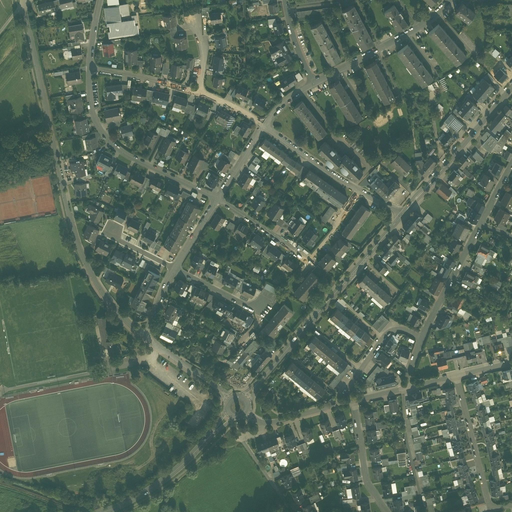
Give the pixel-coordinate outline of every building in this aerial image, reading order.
[(38,4),(41,14),(49,12),(49,11),(55,9),(54,6),(53,1),(38,4)] [(269,4),(270,13),(278,12),(277,3),(269,4)] [(455,12),(468,22),(475,13),(462,3),(455,12)] [(118,5),(118,6),(119,6),(120,12),(121,12),(122,15),(129,14),(127,4),(119,5),(118,5)] [(342,10),(352,29),(363,23),(353,5),(342,10)] [(397,29),(397,30),(407,23),(402,16),(403,15),(400,11),(399,12),(394,5),(384,11),(385,12),(386,11),(388,14),(387,15),(388,14),(395,25),(395,26),(396,26),(398,29),(397,29)] [(121,21),(120,12),(119,6),(118,6),(116,6),(105,8),(107,25),(112,25),(112,27),(110,27),(111,31),(108,32),(109,37),(139,33),(138,25),(135,25),(134,22),(137,22),(136,15),(132,16),(132,20),(121,21)] [(297,12),(298,17),(334,13),(334,7),(297,12)] [(217,22),(221,22),(220,13),(210,14),(211,20),(211,22),(217,22)] [(166,20),(167,26),(170,26),(177,25),(175,14),(163,16),(164,20),(166,20)] [(311,27),(330,64),(341,58),(321,21),(311,27)] [(76,41),(76,42),(80,41),(84,40),(83,32),(84,32),(82,23),(68,26),(70,35),(71,34),(75,33),(76,41)] [(274,26),(276,34),(283,32),(281,23),(277,24),(273,25),(274,26)] [(373,42),(363,23),(352,29),(362,48),(373,42)] [(429,33),(439,44),(449,36),(439,24),(429,33)] [(215,37),(216,47),(225,46),(224,39),(226,38),(225,35),(219,36),(215,37)] [(177,42),(178,48),(188,47),(186,36),(178,37),(174,37),(175,42),(177,42)] [(439,44),(449,56),(459,47),(449,36),(439,44)] [(263,41),(267,49),(269,48),(272,46),(269,40),(263,41)] [(276,53),(278,58),(289,52),(283,41),(276,45),(276,46),(273,48),(270,49),(273,55),(276,53)] [(103,45),(104,55),(114,54),(113,44),(113,43),(108,44),(103,45)] [(398,52),(423,85),(433,78),(408,44),(398,52)] [(462,51),(459,47),(449,56),(456,64),(466,56),(462,51)] [(71,50),(73,58),(83,57),(81,48),(75,49),(71,49),(71,50)] [(125,50),(126,64),(133,63),(133,62),(137,62),(137,63),(138,63),(137,60),(137,49),(136,50),(136,51),(132,51),(132,50),(125,50)] [(274,54),(279,65),(292,58),(289,52),(278,58),(276,53),(273,55),(274,54)] [(151,69),(160,70),(161,56),(158,56),(153,56),(151,56),(151,59),(152,60),(151,69)] [(216,69),(222,70),(224,62),(222,62),(223,58),(215,56),(213,68),(216,69)] [(365,67),(384,103),(395,97),(376,61),(365,67)] [(496,66),(500,68),(504,72),(507,69),(499,62),(496,66)] [(171,75),(181,76),(182,68),(182,65),(172,63),(171,75)] [(507,75),(504,72),(500,68),(494,75),(502,81),(507,75)] [(66,74),(68,84),(82,82),(80,71),(69,73),(66,73),(66,74)] [(294,75),(298,81),(303,78),(299,72),(294,75)] [(485,76),(491,81),(493,79),(488,73),(485,76)] [(289,78),(292,83),(294,82),(294,84),(297,82),(293,75),(289,78)] [(213,85),(221,87),(223,78),(215,77),(213,85)] [(280,82),(283,86),(284,85),(287,89),(293,85),(292,83),(289,78),(287,79),(286,78),(280,82)] [(340,105),(340,104),(350,98),(339,80),(329,86),(331,89),(331,88),(334,93),(333,93),(338,101),(338,102),(340,105)] [(480,84),(490,92),(494,87),(489,83),(485,80),(484,80),(481,84),(480,83),(480,84)] [(107,85),(108,98),(113,98),(113,94),(115,94),(122,93),(122,91),(121,84),(107,85)] [(476,89),(485,97),(486,97),(485,96),(489,92),(490,92),(480,84),(476,89)] [(239,96),(243,98),(244,95),(245,95),(248,90),(239,86),(238,89),(235,94),(239,96)] [(140,100),(145,101),(145,99),(147,89),(133,87),(131,99),(132,99),(136,100),(137,100),(137,98),(140,99),(140,100)] [(476,89),(473,93),(472,94),(476,97),(481,101),(485,97),(476,89)] [(163,103),(167,104),(169,94),(155,91),(153,101),(163,103)] [(472,102),(474,99),(468,94),(466,97),(467,98),(468,98),(472,102)] [(184,109),(185,109),(187,104),(188,100),(177,96),(175,102),(173,106),(181,108),(184,109)] [(70,99),(72,112),(83,110),(81,101),(82,101),(81,97),(74,98),(70,99)] [(253,104),(261,109),(266,102),(257,97),(254,101),(253,103),(253,104)] [(362,117),(350,98),(340,104),(342,107),(343,107),(346,111),(345,112),(350,120),(351,119),(353,122),(352,123),(362,117)] [(463,105),(471,112),(474,110),(477,107),(472,102),(468,98),(467,98),(465,101),(465,102),(463,105)] [(316,119),(313,116),(314,116),(305,103),(304,104),(301,101),(294,107),(301,116),(302,116),(305,119),(304,120),(314,132),(314,131),(317,135),(316,135),(318,138),(326,131),(319,122),(317,119),(316,119)] [(195,112),(205,116),(209,107),(199,102),(198,106),(195,112)] [(434,110),(438,113),(443,107),(439,103),(434,110)] [(184,111),(190,114),(193,106),(187,104),(185,109),(184,109),(184,111)] [(461,114),(467,119),(470,115),(469,115),(471,112),(463,105),(460,108),(460,107),(457,110),(461,114)] [(501,110),(507,116),(509,113),(511,112),(511,110),(511,109),(506,105),(501,110)] [(105,110),(107,121),(109,121),(119,119),(121,119),(120,112),(120,110),(119,110),(119,107),(105,110)] [(457,110),(455,109),(453,112),(459,117),(461,114),(457,110)] [(216,119),(220,121),(225,124),(226,122),(230,115),(221,110),(216,119)] [(501,123),(503,121),(507,116),(501,110),(495,117),(501,123)] [(447,132),(450,135),(455,129),(458,132),(464,125),(451,114),(440,127),(447,132)] [(226,122),(231,125),(235,118),(230,115),(226,122)] [(126,120),(128,125),(137,122),(135,116),(126,120)] [(511,119),(507,116),(503,121),(511,128),(511,119)] [(496,129),(501,123),(495,117),(488,126),(492,129),(494,131),(496,129)] [(75,120),(78,133),(88,130),(88,127),(89,126),(89,123),(87,124),(86,118),(85,118),(78,119),(75,120)] [(109,121),(110,128),(120,123),(119,119),(109,121)] [(239,132),(246,136),(251,127),(243,123),(241,127),(237,125),(233,131),(238,134),(239,132)] [(120,127),(123,137),(127,136),(132,135),(133,134),(130,124),(120,127)] [(498,141),(496,144),(503,147),(504,145),(511,133),(506,129),(503,134),(498,141)] [(144,142),(152,146),(158,134),(150,130),(144,142)] [(481,145),(489,152),(492,149),(496,144),(498,141),(489,133),(487,131),(482,137),(481,138),(482,139),(485,141),(481,145)] [(440,140),(446,146),(452,139),(451,138),(452,136),(450,135),(447,132),(440,140)] [(86,139),(88,148),(97,146),(95,137),(90,137),(86,138),(86,139)] [(167,137),(164,143),(172,148),(175,141),(167,137)] [(266,149),(266,148),(271,142),(265,138),(261,144),(264,146),(263,147),(266,149)] [(271,153),(272,152),(276,146),(271,142),(266,148),(269,150),(268,151),(271,153)] [(335,167),(338,163),(342,159),(342,158),(337,153),(335,151),(334,151),(325,142),(320,147),(320,148),(318,150),(335,167)] [(169,154),(172,148),(164,143),(160,150),(169,154)] [(499,153),(503,147),(496,144),(492,149),(499,153)] [(276,157),(277,156),(281,150),(276,146),(272,152),(274,154),(273,155),(276,157)] [(177,158),(184,162),(189,153),(181,149),(177,158)] [(281,160),(282,160),(286,154),(286,153),(281,150),(277,156),(279,157),(279,158),(281,160)] [(503,157),(509,161),(511,155),(511,152),(507,150),(503,157)] [(476,159),(481,164),(484,159),(476,151),(472,155),(476,159)] [(107,169),(109,165),(112,159),(102,154),(96,163),(97,164),(97,162),(103,166),(103,167),(107,169)] [(286,165),(287,164),(291,158),(286,154),(282,160),(284,162),(284,163),(286,165)] [(394,158),(390,162),(394,165),(400,171),(399,171),(403,174),(407,170),(411,166),(398,154),(394,158)] [(467,157),(473,162),(476,159),(472,155),(471,154),(467,157)] [(188,168),(197,173),(201,166),(203,160),(204,160),(194,155),(190,163),(188,168)] [(345,155),(342,158),(342,159),(338,163),(355,179),(357,176),(358,177),(363,171),(353,162),(354,162),(351,160),(345,155)] [(424,163),(422,162),(421,156),(415,157),(416,168),(419,170),(425,163),(424,163)] [(456,163),(462,169),(469,161),(462,156),(456,163)] [(430,157),(425,163),(432,169),(437,163),(430,157)] [(217,166),(225,171),(230,164),(229,163),(225,160),(222,158),(221,160),(218,165),(217,166)] [(292,169),(292,168),(297,162),(291,158),(287,164),(290,166),(289,167),(292,169)] [(201,166),(206,169),(209,163),(203,160),(201,166)] [(75,168),(76,176),(79,176),(84,175),(84,174),(83,168),(84,168),(82,161),(70,163),(71,169),(75,168)] [(302,165),(297,162),(292,168),(295,169),(294,170),(297,172),(302,165)] [(495,172),(498,174),(502,166),(495,162),(491,170),(495,172)] [(123,177),(127,170),(128,168),(118,163),(113,172),(117,174),(117,173),(123,177)] [(426,176),(432,169),(425,163),(419,170),(423,173),(426,176)] [(104,174),(108,176),(113,167),(109,165),(107,169),(104,174)] [(309,170),(304,167),(302,165),(297,172),(295,174),(296,174),(298,176),(302,179),(309,170)] [(460,175),(462,177),(465,174),(462,171),(459,168),(456,171),(460,175)] [(309,170),(302,179),(306,182),(315,188),(322,178),(309,169),(309,170)] [(450,179),(454,182),(457,178),(460,175),(456,171),(454,170),(448,177),(450,179)] [(465,174),(469,178),(471,176),(463,170),(462,171),(465,174)] [(130,180),(140,185),(143,179),(144,178),(144,176),(135,171),(130,180)] [(206,182),(214,187),(219,178),(212,173),(208,178),(206,182)] [(238,183),(246,188),(253,178),(252,178),(244,173),(238,183)] [(483,186),(489,189),(494,180),(492,179),(489,178),(490,176),(486,174),(484,173),(480,182),(485,184),(483,186)] [(253,178),(259,182),(261,178),(255,174),(252,178),(253,178)] [(158,190),(159,190),(163,182),(159,180),(159,181),(156,179),(153,177),(151,182),(149,185),(155,189),(156,188),(159,189),(158,190)] [(327,197),(334,187),(322,178),(315,188),(319,190),(318,191),(324,195),(324,194),(327,197)] [(370,184),(376,189),(382,182),(380,179),(379,180),(377,178),(370,184)] [(137,190),(141,192),(143,188),(140,187),(141,186),(140,185),(130,180),(129,181),(139,186),(137,190)] [(395,181),(388,187),(389,187),(382,194),(387,199),(393,193),(395,191),(400,186),(395,181)] [(75,183),(76,194),(87,193),(86,187),(84,187),(84,182),(80,182),(75,183)] [(388,187),(382,182),(376,189),(382,195),(382,194),(389,187),(388,187)] [(175,196),(178,192),(180,188),(171,184),(166,192),(175,196)] [(436,191),(445,198),(451,192),(451,191),(448,189),(442,184),(436,191)] [(347,196),(334,187),(327,197),(328,197),(331,199),(331,200),(336,204),(336,203),(340,206),(347,196)] [(451,192),(455,195),(457,193),(450,187),(448,189),(451,191),(451,192)] [(188,200),(191,195),(183,190),(181,194),(180,196),(188,200)] [(470,197),(471,198),(472,198),(475,193),(469,190),(466,195),(470,197)] [(506,191),(503,196),(511,201),(511,194),(506,191)] [(252,205),(259,210),(265,201),(258,196),(256,199),(255,198),(253,202),(254,202),(252,205)] [(510,207),(511,203),(511,201),(503,196),(500,202),(506,204),(510,207)] [(477,201),(473,209),(481,213),(485,205),(477,201)] [(189,202),(188,202),(181,217),(182,217),(189,202)] [(181,217),(190,222),(192,223),(200,208),(188,202),(189,202),(182,217),(181,217)] [(277,221),(280,217),(283,213),(285,215),(288,211),(275,203),(267,214),(277,221)] [(362,204),(351,219),(359,225),(370,210),(362,204)] [(98,222),(104,211),(97,208),(97,207),(96,206),(96,207),(91,205),(89,209),(94,212),(93,213),(90,218),(92,219),(98,222)] [(321,219),(325,223),(335,209),(330,206),(321,219)] [(120,219),(123,220),(123,219),(127,213),(126,212),(118,208),(114,217),(116,218),(119,220),(120,219)] [(476,222),(481,213),(472,208),(467,218),(476,222)] [(499,208),(497,213),(506,218),(508,219),(510,214),(506,211),(499,208)] [(127,221),(127,220),(132,211),(128,209),(126,212),(127,213),(123,219),(127,221)] [(424,224),(419,220),(422,216),(415,211),(409,218),(417,225),(420,228),(423,226),(424,224)] [(433,218),(427,213),(424,217),(429,222),(433,218)] [(504,223),(506,218),(497,213),(494,218),(500,221),(504,223)] [(211,225),(218,229),(225,218),(218,214),(211,225)] [(287,222),(289,224),(291,225),(296,218),(292,215),(287,222)] [(458,222),(464,225),(465,222),(457,216),(454,221),(458,223),(458,222)] [(180,218),(180,217),(170,235),(171,236),(180,218)] [(181,241),(190,222),(181,217),(180,217),(180,218),(171,236),(170,235),(170,236),(181,241)] [(276,223),(281,226),(285,221),(280,217),(277,221),(276,223)] [(305,224),(296,218),(291,225),(289,224),(287,228),(297,235),(305,224)] [(415,227),(417,225),(409,218),(402,225),(409,231),(411,228),(413,230),(414,230),(415,229),(415,228),(415,227)] [(127,227),(136,232),(139,225),(135,223),(136,221),(132,219),(130,222),(127,227)] [(350,238),(359,225),(351,219),(342,232),(350,238)] [(287,222),(285,221),(281,226),(286,230),(287,228),(289,224),(287,222)] [(497,227),(505,230),(507,227),(503,225),(504,223),(500,221),(497,227)] [(460,237),(464,238),(469,228),(464,225),(458,222),(458,223),(456,225),(458,226),(454,233),(460,237)] [(238,226),(233,223),(229,229),(234,232),(235,231),(238,226)] [(235,231),(243,237),(248,228),(240,223),(238,226),(235,231)] [(93,240),(94,240),(95,237),(97,233),(96,232),(98,229),(89,224),(83,235),(93,240)] [(428,231),(426,233),(428,234),(431,231),(424,224),(423,226),(428,231)] [(415,227),(424,235),(426,233),(420,228),(417,225),(415,227)] [(302,239),(310,245),(317,235),(310,229),(302,239)] [(151,243),(152,243),(153,240),(156,235),(147,230),(143,238),(145,240),(145,241),(148,242),(148,241),(151,243)] [(246,242),(249,244),(250,242),(256,234),(253,231),(246,242)] [(407,233),(405,236),(410,240),(414,235),(410,232),(408,234),(407,233)] [(250,242),(259,248),(265,240),(256,234),(250,242)] [(398,242),(397,241),(399,238),(395,234),(385,246),(391,251),(394,249),(395,247),(395,248),(397,248),(399,246),(399,244),(398,243),(399,242),(398,242)] [(181,241),(170,236),(169,235),(169,236),(170,236),(165,245),(164,245),(176,251),(181,241)] [(406,245),(410,240),(405,236),(401,241),(406,245)] [(340,238),(335,243),(344,250),(348,246),(343,241),(340,238)] [(447,248),(457,253),(461,244),(452,239),(447,248)] [(103,252),(106,254),(111,245),(107,243),(107,244),(104,242),(100,240),(97,245),(95,249),(96,249),(96,248),(99,249),(103,251),(103,252)] [(162,246),(156,243),(154,248),(159,251),(162,246)] [(261,253),(264,255),(268,250),(269,250),(272,246),(268,243),(261,253)] [(340,255),(344,250),(335,243),(331,248),(335,251),(340,255)] [(481,244),(478,249),(492,256),(494,251),(489,249),(490,248),(486,247),(481,244)] [(272,246),(269,250),(267,252),(270,255),(276,259),(279,256),(281,253),(272,246)] [(379,253),(386,258),(391,251),(385,246),(379,253)] [(116,260),(121,263),(126,254),(116,249),(111,259),(115,262),(116,260)] [(399,257),(404,261),(406,258),(401,254),(394,249),(391,251),(394,254),(399,257)] [(490,261),(492,256),(478,249),(476,253),(479,254),(477,257),(478,258),(477,261),(482,264),(483,260),(482,260),(483,257),(490,261)] [(340,255),(335,251),(331,256),(336,260),(338,262),(340,260),(342,257),(340,255)] [(386,258),(388,260),(394,254),(391,251),(386,258)] [(327,252),(323,257),(331,265),(336,260),(331,256),(327,252)] [(126,253),(126,254),(121,263),(131,269),(131,268),(134,263),(136,258),(126,253)] [(399,257),(394,254),(388,260),(390,262),(391,263),(391,262),(392,263),(394,260),(395,261),(399,257)] [(196,255),(191,264),(199,268),(199,267),(201,262),(203,259),(196,255)] [(442,264),(444,265),(446,263),(442,261),(436,256),(434,259),(442,264)] [(282,264),(290,270),(295,263),(287,257),(284,261),(282,264)] [(327,270),(331,265),(323,257),(319,262),(322,265),(326,269),(327,270)] [(455,261),(448,257),(446,263),(444,265),(450,268),(451,269),(455,261)] [(413,264),(406,258),(404,261),(411,267),(413,264)] [(374,265),(383,273),(387,269),(388,268),(383,264),(379,260),(374,265)] [(387,269),(389,271),(392,268),(385,261),(383,264),(388,268),(387,269)] [(148,270),(150,271),(152,266),(144,262),(142,267),(148,270)] [(446,276),(450,268),(444,265),(442,264),(438,272),(446,276)] [(204,273),(212,277),(216,271),(217,267),(213,265),(212,267),(209,265),(207,268),(204,273)] [(311,271),(316,275),(319,272),(322,269),(320,267),(317,265),(311,271)] [(160,270),(152,266),(150,271),(158,275),(160,270)] [(148,270),(141,284),(153,289),(160,275),(158,275),(150,271),(148,270)] [(212,277),(220,281),(222,276),(223,274),(216,271),(212,277)] [(294,291),(303,300),(321,279),(316,275),(311,271),(294,291)] [(112,284),(120,288),(123,280),(109,272),(105,279),(112,283),(112,284)] [(473,281),(473,280),(475,276),(472,274),(466,272),(464,276),(473,281)] [(223,283),(233,288),(236,283),(235,283),(237,279),(236,279),(236,278),(227,274),(225,277),(223,283)] [(358,282),(363,287),(371,278),(365,274),(358,282)] [(236,279),(237,279),(238,279),(236,283),(233,288),(238,290),(243,280),(244,279),(237,276),(236,278),(236,279)] [(471,284),(473,281),(464,276),(462,280),(467,283),(470,285),(471,284)] [(368,292),(369,290),(376,283),(371,278),(363,287),(368,292)] [(432,291),(437,294),(443,282),(436,278),(430,290),(432,291)] [(492,287),(498,290),(501,282),(500,282),(495,279),(493,284),(492,287)] [(174,289),(182,293),(187,283),(179,280),(178,283),(177,282),(174,289)] [(242,292),(252,297),(254,293),(256,289),(255,289),(250,286),(251,285),(247,283),(246,285),(242,292)] [(264,288),(278,296),(281,291),(275,287),(267,283),(266,284),(264,288)] [(369,290),(374,295),(381,287),(378,285),(376,283),(369,290)] [(141,284),(134,298),(146,303),(153,289),(141,284)] [(195,299),(198,300),(203,290),(200,288),(200,289),(197,287),(194,293),(192,297),(195,299)] [(374,295),(379,300),(386,292),(381,287),(374,295)] [(423,291),(430,296),(432,291),(430,290),(425,287),(423,291)] [(203,290),(198,300),(200,302),(204,303),(206,300),(209,293),(205,292),(206,291),(203,290)] [(98,317),(104,316),(104,313),(100,314),(98,303),(94,304),(92,292),(84,293),(90,319),(98,317)] [(391,297),(386,292),(379,300),(378,300),(383,305),(391,297)] [(206,300),(210,302),(214,297),(214,296),(209,293),(206,300)] [(450,303),(459,307),(462,302),(464,298),(465,297),(459,294),(458,294),(455,300),(452,298),(450,303)] [(217,298),(214,297),(210,302),(206,306),(212,309),(213,307),(213,306),(216,299),(217,298)] [(142,310),(146,303),(134,298),(131,304),(142,310)] [(418,306),(425,309),(429,301),(423,298),(418,306)] [(213,307),(223,312),(225,308),(227,304),(221,301),(220,301),(216,299),(213,306),(213,307)] [(457,311),(459,307),(450,303),(448,307),(453,310),(457,312),(457,311)] [(169,317),(173,320),(179,308),(174,306),(170,304),(168,308),(169,309),(166,316),(169,317)] [(284,304),(274,316),(283,324),(293,312),(284,304)] [(330,317),(335,321),(343,313),(337,308),(330,317)] [(242,322),(243,322),(244,320),(247,314),(238,309),(235,313),(233,317),(234,317),(239,320),(239,319),(243,321),(242,322)] [(335,321),(341,326),(348,318),(348,317),(343,313),(335,321)] [(247,314),(244,320),(250,324),(254,318),(247,314)] [(409,321),(417,326),(421,318),(413,314),(409,321)] [(441,327),(440,329),(443,328),(445,324),(446,324),(449,319),(449,318),(446,317),(442,315),(436,324),(437,325),(441,327)] [(103,348),(108,347),(106,340),(109,340),(104,316),(98,317),(103,348)] [(273,335),(283,324),(274,316),(264,327),(268,331),(273,335)] [(175,325),(179,328),(181,324),(173,320),(169,317),(167,321),(168,322),(175,325)] [(341,326),(340,326),(346,331),(353,322),(348,318),(341,326)] [(351,335),(352,335),(358,327),(353,322),(346,331),(351,335)] [(161,334),(173,340),(177,332),(172,330),(166,326),(161,334)] [(352,335),(357,339),(364,331),(359,326),(358,327),(352,335)] [(225,337),(232,341),(235,333),(229,330),(224,327),(220,335),(225,337)] [(264,327),(260,332),(264,336),(268,331),(264,327)] [(178,332),(178,333),(187,338),(190,333),(180,328),(178,332)] [(249,335),(254,339),(257,335),(253,331),(249,335)] [(370,335),(364,331),(357,339),(363,344),(363,343),(367,338),(369,336),(370,335)] [(173,340),(161,334),(160,336),(171,342),(173,340)] [(308,344),(313,348),(320,340),(315,335),(308,344)] [(481,337),(482,338),(483,343),(490,341),(490,342),(490,340),(489,335),(481,337)] [(373,339),(369,336),(367,338),(368,339),(364,344),(368,346),(373,339)] [(507,336),(497,339),(500,354),(505,353),(503,347),(503,345),(504,345),(505,346),(509,345),(507,336)] [(116,338),(109,340),(106,340),(108,347),(109,354),(118,353),(116,338)] [(386,344),(384,347),(391,352),(397,343),(392,340),(390,338),(388,341),(387,341),(386,344)] [(500,354),(497,339),(497,338),(491,340),(492,342),(496,355),(500,354)] [(212,348),(222,353),(226,345),(222,343),(216,340),(212,348)] [(321,340),(320,340),(313,348),(319,353),(325,345),(326,344),(321,340)] [(251,342),(247,347),(253,352),(257,347),(251,342)] [(473,344),(468,345),(469,346),(470,350),(472,361),(477,360),(476,354),(482,352),(481,347),(474,349),(473,344)] [(328,347),(325,345),(319,353),(318,353),(324,357),(331,349),(328,347)] [(250,355),(253,352),(247,347),(246,348),(247,350),(246,351),(242,356),(247,360),(249,362),(253,358),(250,355)] [(242,356),(246,351),(244,350),(242,348),(232,361),(232,362),(233,362),(235,363),(237,361),(242,356)] [(331,350),(331,349),(324,357),(329,362),(336,354),(331,350)] [(399,358),(406,361),(409,352),(402,349),(399,358)] [(264,350),(260,355),(267,361),(271,356),(264,350)] [(443,353),(444,357),(445,356),(446,361),(454,359),(453,355),(451,355),(450,351),(443,353)] [(336,353),(336,354),(329,362),(335,366),(342,358),(336,353)] [(383,365),(385,367),(390,360),(381,353),(376,360),(383,365)] [(431,364),(437,363),(436,359),(437,358),(436,354),(434,355),(433,353),(429,354),(431,364)] [(263,366),(267,361),(260,355),(256,360),(263,366)] [(242,365),(245,362),(247,360),(242,356),(237,361),(242,365)] [(253,358),(249,362),(248,364),(251,366),(252,365),(256,360),(253,358)] [(347,362),(342,358),(335,366),(340,371),(341,369),(343,367),(345,365),(347,363),(347,362)] [(258,371),(263,366),(256,360),(252,365),(258,371)] [(235,363),(233,362),(231,366),(238,370),(242,365),(237,361),(235,363)] [(292,362),(285,371),(291,375),(298,367),(292,362)] [(382,369),(388,374),(390,371),(385,367),(383,365),(381,368),(382,369)] [(291,375),(296,380),(303,372),(303,371),(298,367),(291,375)] [(511,368),(502,371),(504,379),(511,377),(511,376),(511,368)] [(396,377),(398,374),(391,369),(390,371),(394,375),(396,377)] [(296,380),(301,385),(308,376),(303,372),(296,380)] [(394,375),(389,376),(389,377),(385,377),(377,379),(378,380),(376,380),(378,388),(386,386),(388,385),(388,386),(396,384),(394,375)] [(308,376),(301,385),(306,389),(307,389),(314,381),(309,377),(308,376)] [(307,389),(312,393),(319,385),(314,380),(314,381),(307,389)] [(479,388),(477,384),(476,381),(468,384),(470,391),(479,388)] [(319,385),(312,393),(318,398),(325,389),(319,385)] [(446,393),(446,397),(455,396),(454,388),(442,389),(443,393),(446,393)] [(470,391),(473,397),(478,396),(481,394),(479,388),(470,391)] [(409,399),(410,403),(423,399),(421,392),(416,393),(412,394),(408,396),(409,399)] [(203,397),(185,419),(185,420),(191,424),(196,428),(214,406),(209,402),(203,397)] [(389,404),(390,411),(398,409),(396,399),(389,401),(389,404)] [(410,408),(413,418),(416,417),(419,417),(416,406),(410,408)] [(485,406),(481,407),(476,408),(478,415),(487,412),(485,406)] [(374,422),(373,416),(372,412),(364,413),(366,423),(374,422)] [(478,415),(480,421),(485,419),(489,418),(487,412),(478,415)] [(335,417),(339,427),(346,424),(343,414),(335,417)] [(320,423),(324,433),(331,430),(328,420),(320,423)] [(447,422),(448,428),(448,429),(452,428),(457,427),(455,421),(447,422)] [(302,430),(305,440),(313,437),(309,427),(302,430)] [(450,435),(453,434),(452,428),(448,429),(448,428),(442,430),(444,436),(450,435)] [(367,431),(369,441),(377,440),(375,430),(367,431)] [(492,430),(488,431),(483,432),(485,438),(494,436),(492,430)] [(285,437),(289,447),(296,444),(292,434),(285,437)] [(412,438),(414,444),(419,442),(425,441),(424,435),(412,438)] [(485,438),(487,444),(492,443),(495,442),(494,436),(485,438)] [(266,441),(269,448),(278,445),(276,437),(275,437),(268,440),(266,441)] [(451,440),(452,447),(461,445),(459,438),(455,439),(451,440)] [(264,450),(269,448),(266,441),(263,442),(256,445),(259,452),(264,450)] [(452,447),(454,453),(458,452),(462,451),(461,445),(452,447)] [(380,458),(379,453),(378,448),(370,449),(372,459),(380,458)] [(353,451),(346,452),(347,459),(347,462),(355,461),(353,451)] [(451,460),(460,458),(458,452),(454,453),(454,455),(451,456),(449,456),(450,460),(451,460)] [(498,454),(494,455),(489,456),(490,462),(499,460),(498,454)] [(456,465),(457,465),(461,463),(460,458),(451,460),(451,462),(452,466),(456,465)] [(490,462),(492,469),(497,468),(500,467),(499,460),(490,462)] [(467,468),(465,462),(461,463),(457,465),(459,471),(467,468)] [(292,473),(293,476),(301,473),(298,466),(290,469),(292,473)] [(382,476),(382,471),(381,467),(381,466),(373,467),(374,477),(382,476)] [(349,470),(350,476),(350,479),(357,478),(356,468),(349,470)] [(461,477),(465,476),(469,474),(467,468),(459,471),(459,472),(461,477)] [(281,477),(285,486),(293,483),(290,477),(293,476),(292,473),(281,477)] [(460,483),(467,481),(465,476),(461,477),(462,479),(458,480),(458,484),(460,483)] [(382,484),(384,494),(392,493),(390,483),(382,484)] [(401,492),(402,495),(409,494),(415,493),(414,485),(405,486),(406,491),(401,492)] [(475,491),(473,485),(469,487),(465,489),(467,494),(475,491)] [(351,487),(353,497),(360,496),(359,486),(351,487)] [(500,491),(499,486),(491,487),(491,495),(496,494),(502,493),(502,492),(502,491),(500,491)] [(292,492),(296,502),(303,499),(300,489),(292,492)] [(475,491),(467,494),(470,502),(478,499),(475,491)] [(463,504),(470,502),(467,494),(460,496),(463,504)] [(394,501),(395,511),(403,509),(402,499),(394,501)] [(370,511),(369,503),(361,504),(362,508),(362,511),(370,511)]
